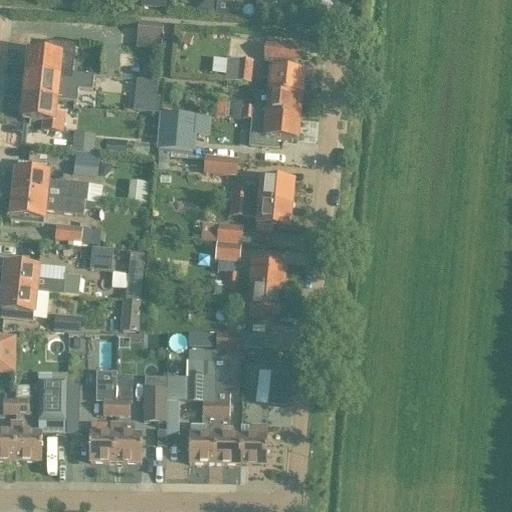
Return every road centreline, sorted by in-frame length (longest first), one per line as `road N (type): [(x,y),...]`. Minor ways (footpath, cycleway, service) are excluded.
road 1 (residential): [(291,504),(335,38)]
road 2 (residential): [(0,499),(291,504)]
